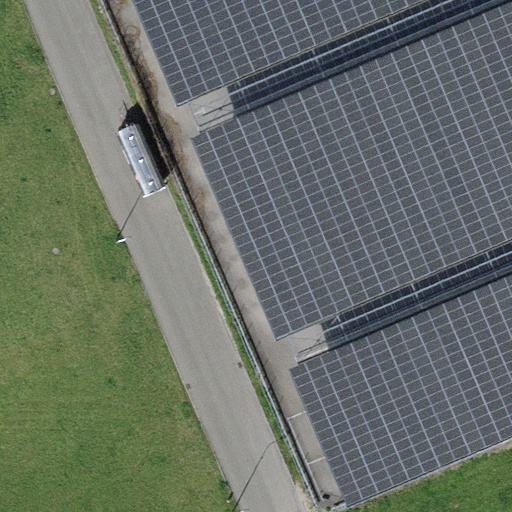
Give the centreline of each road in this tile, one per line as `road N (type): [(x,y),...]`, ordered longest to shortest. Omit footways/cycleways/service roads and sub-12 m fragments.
road 1 (unclassified): [(46,0),(263,511)]
road 2 (unknown): [(115,162),(467,0)]
road 3 (unknown): [(511,272),(218,406)]
